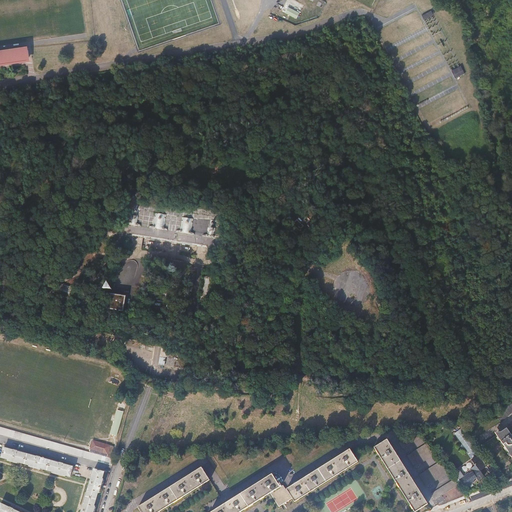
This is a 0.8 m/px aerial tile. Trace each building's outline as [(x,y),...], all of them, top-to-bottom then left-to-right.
[(284,9),(283,12),(287,13),(288,12),(297,16),(298,12),(286,6),(284,9)] [(432,12),(423,16),(424,20),(434,15),(432,12)] [(4,54),(0,54),(0,62),(5,62),(8,60),(12,60),(15,61),(21,60),(21,63),(26,62),(26,60),(28,59),(27,51),(14,53),(13,53),(4,54)] [(462,67),(453,72),(455,76),(464,71),(462,67)] [(65,120),(55,132),(70,143),(18,246),(0,280),(0,306),(159,347),(201,355),(436,380),(441,372),(324,114),(343,107),(331,86),(316,80),(290,83),(292,105),(65,120)] [(511,402),(509,406),(494,418),(492,420),(473,433),(477,439),(500,423),(511,412),(511,402)] [(124,412),(117,410),(110,435),(116,437),(124,412)] [(0,422),(0,427),(44,440),(45,436),(0,422)] [(511,424),(502,431),(495,432),(497,436),(496,437),(499,440),(499,439),(500,441),(511,458),(511,434),(511,433),(511,432),(511,424)] [(0,427),(0,433),(112,465),(114,459),(111,458),(89,452),(44,440),(0,427)] [(89,452),(111,458),(114,447),(92,440),(89,452)] [(414,511),(415,511),(428,504),(388,442),(375,450),(414,511)] [(415,468),(435,454),(427,442),(407,456),(415,468)] [(4,447),(2,457),(8,459),(8,460),(18,463),(18,462),(31,466),(31,467),(41,470),(41,468),(54,472),(54,473),(63,476),(64,475),(70,477),(73,467),(4,447)] [(355,462),(347,450),(284,489),(281,485),(278,487),(270,475),(210,511),(238,511),(266,495),(268,493),(276,506),(290,497),(292,502),(355,462)] [(484,466),(477,455),(471,459),(475,464),(469,468),(471,471),(468,473),(467,471),(462,474),(457,468),(453,470),(463,486),(473,480),(472,478),(474,477),(477,480),(482,476),(479,470),(484,466)] [(448,472),(441,461),(420,475),(427,486),(448,472)] [(158,511),(209,480),(200,468),(138,507),(141,511),(158,511)] [(102,478),(105,472),(95,469),(91,482),(81,511),(93,511),(95,506),(94,506),(98,492),(100,493),(103,479),(102,478)] [(435,499),(458,485),(454,479),(431,494),(435,499)]
